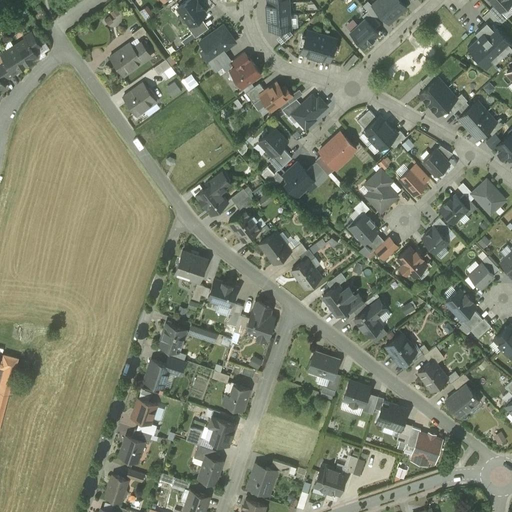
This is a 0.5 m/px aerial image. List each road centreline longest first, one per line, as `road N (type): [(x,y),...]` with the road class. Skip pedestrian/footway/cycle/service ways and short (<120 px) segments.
road 1 (residential): [(82,511),(182,210)]
road 2 (residential): [(292,305),(491,465)]
road 3 (residential): [(292,305),(224,511)]
road 4 (residential): [(65,46),(182,210)]
road 5 (residential): [(475,154),(347,83)]
road 6 (tertiary): [(486,474),(443,478),(346,511)]
road 7 (residential): [(182,210),(292,305)]
road 8 (residential): [(347,83),(269,55),(250,21),(250,0)]
road 9 (residential): [(347,83),(438,0)]
